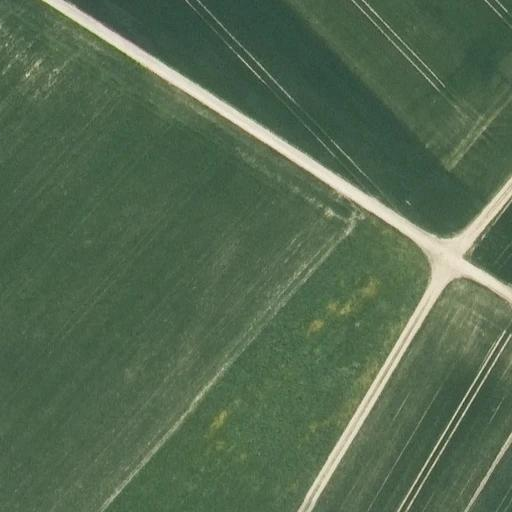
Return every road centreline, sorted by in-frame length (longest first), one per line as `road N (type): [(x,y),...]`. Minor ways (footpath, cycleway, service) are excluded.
road 1 (track): [(511,302),(43,0)]
road 2 (track): [(511,186),(450,261),(302,511)]
